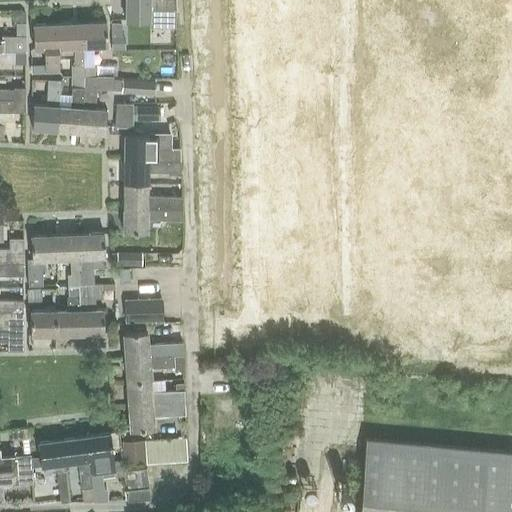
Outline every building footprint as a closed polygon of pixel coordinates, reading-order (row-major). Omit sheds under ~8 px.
[(175,0),(125,0),(125,22),(149,22),(149,9),(176,10),(175,0)] [(296,0),(296,7),(337,9),(337,0),(296,0)] [(448,1),(448,29),(496,29),(497,2),(448,1)] [(81,23),(82,48),(106,47),(105,22),(81,23)] [(0,40),(0,51),(13,52),(26,52),(27,23),(17,23),(16,36),(1,36),(1,40),(0,40)] [(70,78),(83,78),(83,74),(84,67),(83,67),(83,65),(82,65),(82,48),(81,23),(57,24),(59,58),(72,57),(73,66),(70,66),(70,78)] [(59,58),(57,24),(32,25),(33,50),(43,49),(44,73),(59,73),(58,58),(59,58)] [(26,65),(26,52),(13,52),(13,65),(26,65)] [(121,63),(121,76),(137,75),(137,63),(121,63)] [(83,78),(80,133),(105,134),(106,110),(96,110),(96,89),(113,90),(114,75),(97,74),(83,74),(83,78)] [(80,133),(83,78),(70,78),(69,108),(60,107),(58,107),(56,131),(80,133)] [(157,80),(123,78),(123,92),(156,94),(157,80)] [(60,107),(61,79),(48,79),(47,106),(33,105),(31,129),(56,131),(58,107),(60,107)] [(0,98),(25,99),(25,87),(13,87),(12,89),(0,88),(0,98)] [(293,95),(293,117),(334,117),(334,95),(293,95)] [(25,99),(0,98),(0,139),(2,140),(2,125),(0,125),(0,112),(25,113),(25,99)] [(477,107),(478,147),(511,146),(511,99),(495,99),(495,107),(477,107)] [(136,103),(116,103),(116,126),(136,126),(136,120),(158,120),(158,105),(136,105),(136,103)] [(293,117),(293,139),(334,139),(334,117),(293,117)] [(168,160),(180,160),(179,147),(148,147),(148,136),(124,135),(123,160),(148,160),(168,160)] [(293,139),(293,160),(334,160),(334,139),(293,139)] [(475,195),(475,196),(483,196),(483,195),(511,194),(511,157),(482,158),(482,176),(475,176),(475,195)] [(180,160),(168,160),(148,160),(123,160),(123,184),(148,184),(148,173),(168,173),(180,172),(180,160)] [(293,160),(293,182),(334,182),(334,160),(293,160)] [(293,182),(293,204),(334,204),(334,182),(293,182)] [(148,197),(148,184),(123,184),(123,208),(147,209),(171,209),(182,209),(183,198),(148,197)] [(476,231),(476,232),(483,232),(483,231),(511,230),(511,194),(483,195),(483,196),(483,212),(476,212),(476,231)] [(293,204),(293,226),(298,226),(334,226),(334,204),(293,204)] [(171,209),(147,209),(123,208),(122,233),(147,233),(147,220),(171,221),(171,209)] [(182,221),(182,209),(171,209),(171,221),(182,221)] [(0,264),(23,265),(23,238),(8,238),(8,248),(0,248),(0,240),(2,241),(3,226),(0,225),(0,264)] [(298,226),(298,248),(339,248),(339,226),(334,226),(298,226)] [(476,267),(476,268),(483,268),(483,267),(511,266),(511,230),(483,231),(483,232),(483,248),(476,248),(476,267)] [(92,284),(93,284),(92,268),(105,267),(103,233),(79,234),(80,259),(81,273),(81,286),(92,285),(92,284)] [(81,273),(80,259),(79,234),(55,235),(56,260),(69,259),(69,274),(65,274),(66,286),(77,286),(81,286),(81,273)] [(43,261),(56,260),(55,235),(30,236),(31,258),(27,258),(29,285),(44,285),(43,261)] [(298,248),(298,270),(339,270),(339,248),(298,248)] [(141,251),(116,251),(116,264),(141,264),(141,251)] [(0,275),(23,276),(23,265),(0,264),(0,275)] [(477,303),(477,304),(484,304),(484,303),(511,302),(511,266),(483,267),(483,268),(484,284),(476,284),(477,303)] [(298,270),(298,291),(339,291),(339,270),(298,270)] [(113,283),(93,284),(92,284),(92,285),(81,286),(77,286),(79,335),(104,334),(103,310),(95,310),(94,298),(101,298),(101,290),(114,289),(113,283)] [(54,311),(55,335),(79,335),(77,286),(66,286),(67,296),(66,296),(66,311),(54,311)] [(27,302),(40,301),(39,288),(26,289),(27,302)] [(298,291),(298,313),(339,313),(339,291),(298,291)] [(124,300),(125,322),(163,321),(163,298),(124,300)] [(0,312),(22,312),(23,312),(24,299),(11,299),(0,299),(0,312)] [(477,320),(477,340),(511,339),(511,302),(484,303),(484,304),(484,320),(477,320)] [(30,336),(55,335),(54,311),(54,305),(42,306),(42,312),(30,312),(30,336)] [(12,349),(22,349),(22,312),(0,312),(0,329),(12,330),(12,349)] [(123,334),(125,358),(182,355),(182,342),(149,344),(148,332),(123,334)] [(125,358),(126,383),(151,381),(151,368),(173,367),(173,373),(182,373),(182,378),(184,378),(182,355),(125,358)] [(126,383),(128,407),(184,403),(183,390),(183,383),(175,384),(175,390),(152,391),(151,381),(126,383)] [(185,415),(184,403),(128,407),(129,431),(155,430),(154,416),(185,415)] [(85,437),(93,502),(105,501),(104,489),(100,489),(98,474),(122,471),(121,460),(113,461),(109,434),(85,437)] [(89,502),(93,502),(85,437),(62,440),(65,464),(75,463),(78,488),(87,487),(89,502)] [(165,461),(176,460),(175,438),(164,439),(165,461)] [(175,438),(176,460),(186,460),(184,438),(175,438)] [(511,511),(511,452),(366,438),(358,511),(511,511)] [(154,462),(165,461),(164,439),(153,440),(154,462)] [(64,464),(65,464),(62,440),(37,443),(40,467),(53,465),(53,469),(56,471),(60,503),(70,502),(64,464)] [(145,463),(154,462),(153,440),(144,441),(145,463)] [(0,473),(31,472),(31,471),(30,457),(0,458),(0,473)] [(123,479),(146,476),(145,467),(122,470),(123,479)] [(1,486),(32,484),(31,472),(0,473),(0,498),(1,498),(1,486)] [(125,491),(147,488),(146,476),(123,479),(125,491)] [(147,488),(125,491),(126,501),(149,498),(147,488)]
